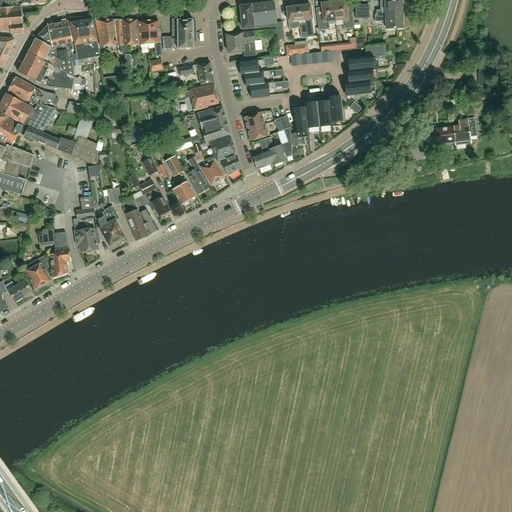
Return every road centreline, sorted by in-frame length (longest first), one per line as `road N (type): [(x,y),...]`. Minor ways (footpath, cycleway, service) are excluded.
road 1 (secondary): [(0,337),(256,197)]
road 2 (secondary): [(256,197),(320,166),(387,117),(422,71),(450,0)]
road 3 (residential): [(76,9),(210,8)]
